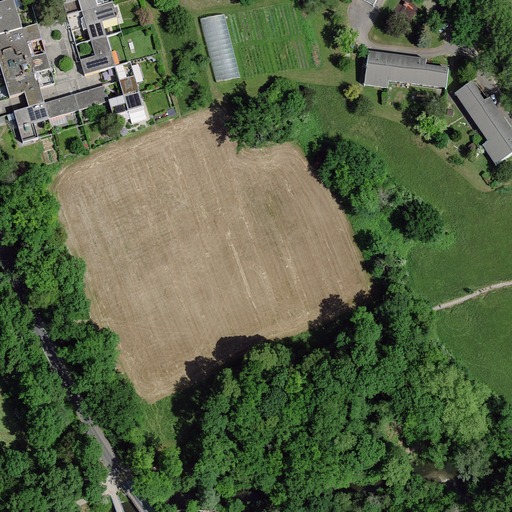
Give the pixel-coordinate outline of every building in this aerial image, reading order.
[(96,0),(63,0),(64,4),(75,0),(79,0),(97,59),(82,64),(86,78),(119,68),(105,23),(119,19),(115,3),(99,8),(96,0)] [(381,0),(360,0),(376,8),(381,0)] [(23,31),(14,1),(0,5),(0,63),(11,100),(27,95),(32,109),(16,114),(21,129),(51,120),(47,105),(38,76),(52,71),(48,56),(33,61),(28,46),(43,42),(38,26),(23,31)] [(243,76),(228,13),(204,19),(219,82),(243,76)] [(429,63),(370,54),(367,87),(389,90),(390,84),(449,91),(451,72),(429,69),(429,63)] [(132,66),(115,71),(123,101),(141,96),(132,66)] [(489,107),(474,87),(458,98),(496,150),(490,154),(500,168),(511,159),(511,128),(494,103),(489,107)] [(106,88),(47,105),(51,120),(108,105),(111,104),(106,88)] [(108,105),(113,120),(146,111),(141,96),(123,101),(108,105)]
